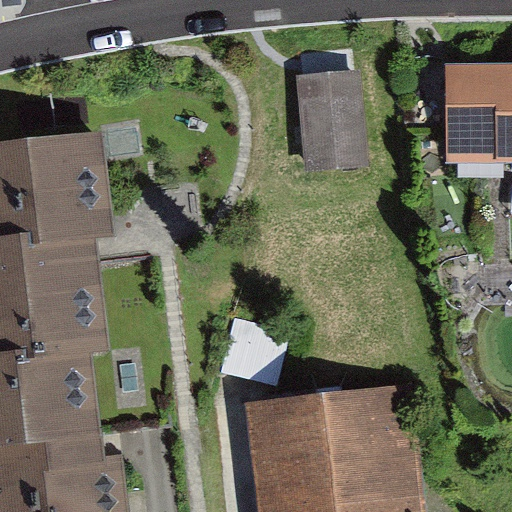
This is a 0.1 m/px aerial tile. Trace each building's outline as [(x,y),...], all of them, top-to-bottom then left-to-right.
[(511,65),(446,67),(448,164),(511,163),(511,65)] [(370,168),(362,71),(301,76),(309,174),(370,168)] [(116,238),(104,135),(0,147),(0,353),(34,350),(35,360),(96,353),(110,351),(97,241),(116,238)] [(237,320),(223,374),(279,388),(293,335),(237,320)] [(108,459),(96,353),(35,360),(34,350),(0,353),(0,511),(131,511),(125,457),(108,459)] [(426,511),(413,387),(247,404),(259,511),(426,511)]
